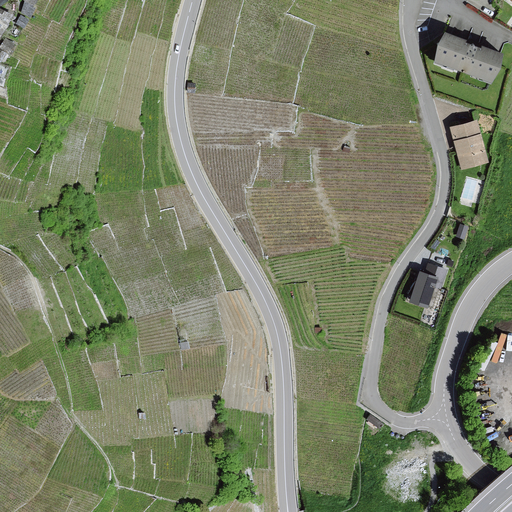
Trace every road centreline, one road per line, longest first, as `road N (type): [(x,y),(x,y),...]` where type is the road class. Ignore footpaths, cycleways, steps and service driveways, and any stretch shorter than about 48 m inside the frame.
road 1 (secondary): [(193,0),(175,112),(189,167),(275,324),(288,511)]
road 2 (residential): [(409,0),(410,43),(445,185),(440,211),(390,290),(371,390),(395,419),(444,415)]
road 3 (residential): [(444,415),(449,355),(468,306),(511,262)]
